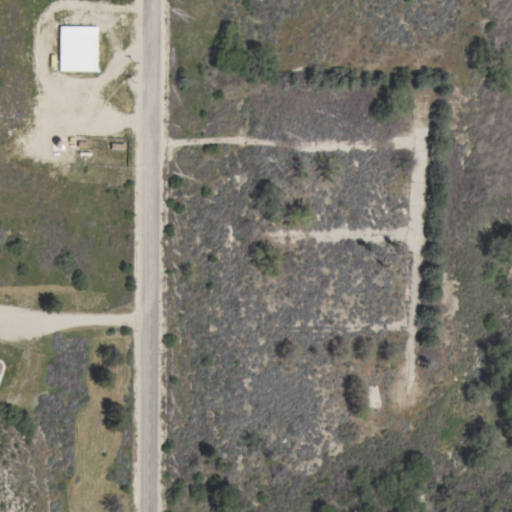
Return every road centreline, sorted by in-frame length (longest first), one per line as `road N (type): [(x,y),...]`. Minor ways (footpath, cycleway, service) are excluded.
road 1 (tertiary): [(150,143),(147,511)]
road 2 (residential): [(421,139),(150,143)]
road 3 (residential): [(150,315),(0,313)]
road 4 (residential): [(150,143),(151,0)]
